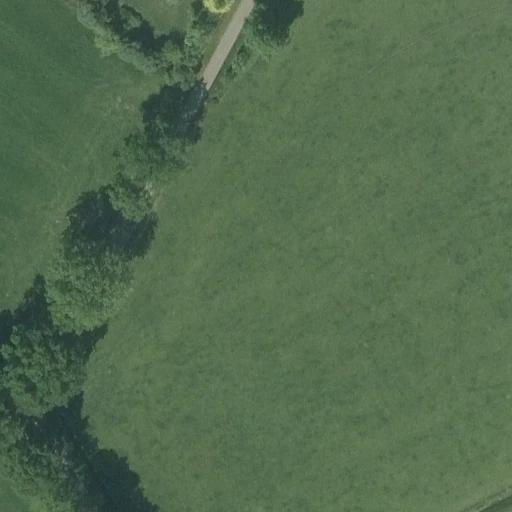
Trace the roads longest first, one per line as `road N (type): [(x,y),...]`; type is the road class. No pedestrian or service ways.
road 1 (track): [(40,406),(118,240),(251,0)]
road 2 (unclassified): [(101,511),(40,406),(0,378)]
